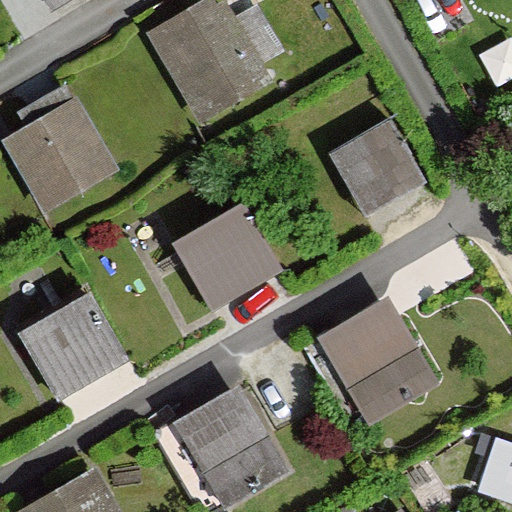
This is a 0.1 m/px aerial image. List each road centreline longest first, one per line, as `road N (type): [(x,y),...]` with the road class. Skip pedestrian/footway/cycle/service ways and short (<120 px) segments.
road 1 (residential): [(369,0),(460,163),(461,215),(0,486)]
road 2 (residential): [(0,78),(133,0)]
